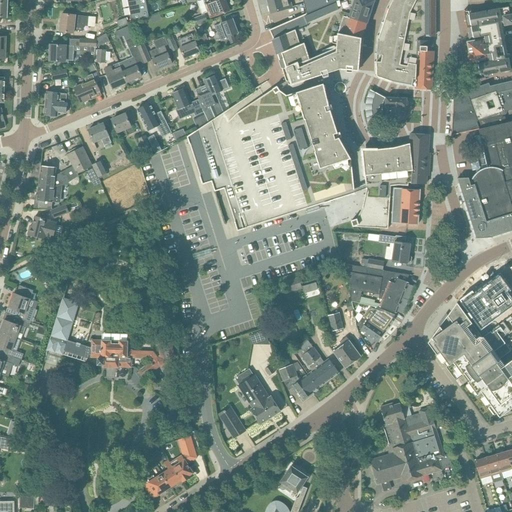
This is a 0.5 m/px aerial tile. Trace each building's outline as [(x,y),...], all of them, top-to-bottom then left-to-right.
[(145,0),(127,0),(132,23),(149,17),(145,0)] [(203,0),(210,18),(219,15),(220,14),(230,11),(225,0),(203,0)] [(267,0),(271,13),(291,7),(289,0),(267,0)] [(286,80),(289,85),(340,69),(358,70),(361,38),(373,1),(370,0),(344,0),(340,2),(339,0),(307,14),(270,30),(274,39),(273,39),(286,80)] [(338,0),(303,0),(307,14),(339,0),(338,0)] [(376,54),(376,76),(392,82),(415,86),(415,88),(432,89),(434,51),(432,51),(432,41),(430,41),(430,37),(434,37),(434,0),(393,0),(389,9),(379,38),(376,54)] [(478,64),(478,65),(479,69),(475,70),(477,81),(478,81),(478,80),(491,75),(490,73),(496,72),(511,70),(510,68),(503,26),(511,23),(511,14),(510,15),(508,7),(499,8),(485,11),(479,12),(479,11),(466,11),(465,11),(465,10),(464,10),(468,33),(472,32),(473,36),(473,38),(476,37),(476,40),(467,42),(469,51),(470,53),(469,53),(469,55),(468,56),(468,60),(470,60),(470,62),(480,60),(480,63),(478,64)] [(60,31),(70,32),(73,33),(74,30),(82,31),(83,26),(87,27),(88,17),(62,14),(60,24),(59,24),(57,25),(57,28),(58,31),(60,31)] [(187,21),(189,27),(207,21),(204,15),(187,21)] [(119,27),(128,24),(126,18),(117,21),(119,27)] [(233,19),(223,23),(214,26),(216,30),(217,30),(221,41),(227,39),(226,37),(228,37),(233,35),(238,33),(233,19)] [(184,37),(185,40),(178,43),(180,48),(181,49),(184,58),(199,52),(192,33),(184,37)] [(165,37),(172,52),(178,49),(171,34),(165,37)] [(199,37),(204,50),(211,47),(205,34),(199,37)] [(172,64),(165,46),(168,44),(165,36),(153,41),(158,52),(151,55),(153,59),(157,70),(172,64)] [(130,54),(132,54),(133,57),(119,63),(127,83),(142,76),(137,66),(144,63),(133,37),(126,40),(130,49),(128,51),(130,54)] [(144,44),(137,47),(144,63),(151,60),(144,44)] [(50,61),(60,61),(64,61),(73,61),(73,46),(64,46),(64,45),(51,45),(50,61)] [(97,62),(105,62),(105,50),(97,50),(97,62)] [(84,65),(87,72),(94,69),(91,61),(84,65)] [(127,83),(119,63),(105,69),(108,78),(113,89),(127,83)] [(67,69),(51,72),(53,81),(68,77),(67,69)] [(100,91),(96,82),(92,74),(84,78),(86,83),(74,88),(81,103),(90,99),(89,97),(95,95),(94,93),(100,91)] [(215,93),(229,88),(225,79),(219,82),(216,75),(204,81),(206,86),(199,88),(200,90),(196,92),(196,90),(195,90),(204,111),(219,104),(215,93)] [(453,99),(453,102),(453,115),(452,115),(452,118),(452,126),(451,136),(474,130),(479,129),(482,128),(480,121),(502,116),(504,115),(505,115),(506,115),(506,114),(507,114),(507,113),(507,112),(507,111),(511,109),(511,76),(511,78),(511,80),(490,86),(489,83),(476,88),(470,90),(467,91),(467,92),(463,94),(462,92),(459,93),(454,95),(454,99),(453,99)] [(238,113),(233,106),(187,137),(203,184),(204,184),(202,180),(210,177),(215,191),(213,184),(222,181),(237,231),(246,228),(322,204),(355,193),(351,158),(339,137),(339,138),(338,133),(329,105),(324,84),(286,95),(280,91),(277,86),(273,89),(238,113)] [(194,113),(195,116),(204,112),(198,100),(190,103),(184,88),(172,94),(178,109),(176,110),(180,120),(194,113)] [(47,92),(45,115),(57,116),(57,112),(66,113),(67,101),(66,101),(67,94),(47,92)] [(386,98),(375,92),(373,98),(372,104),(371,110),(372,116),(374,121),(384,117),(386,118),(386,119),(388,121),(393,122),(394,120),(395,119),(405,119),(405,107),(406,107),(406,106),(407,106),(408,104),(408,101),(407,100),(407,99),(407,98),(386,97),(386,98)] [(150,104),(138,110),(147,131),(157,127),(162,138),(171,133),(163,116),(157,119),(150,104)] [(124,114),(112,120),(122,141),(134,136),(141,151),(150,147),(138,120),(132,122),(130,118),(126,120),(124,114)] [(473,177),(472,179),(473,179),(475,184),(486,221),(511,212),(511,121),(506,123),(505,116),(502,117),(502,116),(480,121),(482,128),(479,129),(480,134),(480,135),(483,135),(485,145),(483,145),(483,146),(484,146),(488,163),(489,167),(487,168),(485,168),(483,169),(482,169),(480,170),(478,171),(477,173),(475,174),(474,176),(473,177)] [(88,129),(92,139),(94,143),(102,139),(104,146),(111,143),(103,123),(88,129)] [(428,153),(429,135),(410,134),(410,143),(394,147),(378,149),(362,149),(362,153),(366,190),(362,208),(357,218),(351,220),(352,226),(387,228),(390,185),(398,185),(408,185),(408,182),(426,183),(426,175),(428,175),(430,153),(428,153)] [(73,166),(60,173),(66,184),(68,183),(78,176),(79,175),(78,174),(93,167),(92,166),(87,156),(83,147),(79,149),(78,147),(70,151),(70,153),(67,155),(73,166)] [(100,160),(92,164),(98,176),(106,172),(100,160)] [(66,184),(60,173),(55,176),(56,168),(41,166),(38,187),(54,189),(62,186),(66,184)] [(93,168),(87,171),(92,182),(98,179),(99,178),(94,168),(93,168)] [(469,178),(457,178),(459,183),(460,183),(460,184),(475,231),(477,238),(481,238),(489,238),(492,237),(491,237),(491,236),(511,229),(511,212),(486,221),(475,184),(471,185),(469,178)] [(37,195),(37,200),(40,200),(39,208),(42,208),(52,209),(53,202),(60,203),(62,186),(54,189),(38,187),(37,195)] [(392,223),(418,224),(420,190),(394,188),(392,223)] [(68,212),(65,205),(52,210),(54,218),(68,212)] [(30,226),(28,234),(45,239),(46,236),(53,238),(56,223),(49,221),(50,220),(35,216),(32,226),(30,226)] [(340,232),(339,252),(350,252),(350,248),(360,248),(360,233),(340,232)] [(405,243),(406,237),(396,235),(395,237),(379,234),(378,242),(392,244),(392,242),(394,242),(392,262),(409,264),(411,263),(411,257),(410,256),(409,256),(410,244),(405,243)] [(384,271),(383,270),(384,262),(368,259),(368,260),(362,259),(360,267),(347,264),(347,265),(376,270),(384,271)] [(380,306),(386,309),(396,313),(408,282),(399,279),(401,274),(402,275),(402,274),(384,271),(376,270),(347,265),(346,272),(349,272),(347,282),(351,283),(350,288),(348,288),(351,301),(360,303),(363,291),(371,293),(371,295),(374,295),(374,293),(380,294),(379,298),(383,299),(380,306)] [(44,271),(37,274),(42,284),(49,281),(44,271)] [(472,290),(460,300),(481,329),(511,305),(511,296),(508,291),(511,289),(500,274),(474,293),(472,290)] [(289,292),(302,288),(299,277),(286,281),(289,292)] [(12,316),(26,321),(31,323),(36,309),(29,306),(34,291),(19,285),(16,294),(14,293),(8,308),(14,310),(12,316)] [(144,377),(159,366),(167,364),(169,374),(175,405),(183,404),(170,339),(157,341),(160,355),(157,356),(153,351),(131,351),(131,350),(127,350),(127,341),(92,340),(91,353),(89,352),(91,348),(80,345),(81,344),(77,343),(77,344),(68,341),(79,303),(78,303),(76,303),(76,302),(65,299),(65,300),(63,299),(47,350),(63,355),(64,352),(87,359),(88,355),(91,356),(91,357),(99,358),(98,358),(98,365),(104,365),(103,367),(119,367),(131,367),(132,357),(150,358),(151,360),(139,371),(144,377)] [(449,364),(453,362),(482,337),(467,315),(457,302),(448,315),(450,319),(440,327),(440,326),(430,339),(431,340),(449,364)] [(394,318),(396,313),(386,309),(385,310),(384,309),(383,312),(372,309),(369,309),(366,311),(363,316),(370,321),(384,331),(385,332),(394,319),(394,318)] [(327,314),(331,329),(342,327),(338,311),(327,314)] [(4,320),(0,331),(0,332),(17,338),(22,340),(26,328),(24,327),(26,321),(12,316),(10,322),(4,320)] [(363,316),(358,323),(360,330),(377,342),(384,331),(370,321),(363,316)] [(482,337),(453,362),(462,374),(464,372),(470,380),(468,381),(477,394),(481,391),(500,417),(502,415),(511,412),(510,409),(511,407),(511,356),(509,352),(511,351),(502,338),(511,332),(505,324),(492,333),(491,331),(482,337)] [(39,326),(37,333),(45,335),(47,329),(39,326)] [(252,332),(253,345),(270,344),(269,331),(252,332)] [(0,345),(1,346),(0,350),(0,353),(21,361),(23,355),(15,352),(15,351),(13,350),(17,338),(0,332),(0,345)] [(333,352),(345,368),(361,356),(344,334),(342,335),(343,336),(338,340),(342,345),(333,352)] [(313,347),(307,351),(329,380),(339,373),(333,364),(329,358),(324,362),(320,357),(321,357),(313,347)] [(307,351),(302,355),(309,365),(313,370),(307,374),(318,388),(328,381),(329,380),(307,351)] [(21,361),(0,353),(0,373),(1,374),(9,377),(13,365),(19,367),(21,361)] [(277,359),(280,368),(290,364),(286,355),(277,359)] [(318,389),(307,375),(300,381),(297,377),(292,365),(279,370),(283,382),(286,381),(289,391),(290,391),(289,389),(293,387),(303,401),(313,394),(313,393),(318,389)] [(270,366),(265,369),(269,376),(274,372),(270,366)] [(254,376),(239,385),(253,407),(250,409),(255,416),(260,424),(280,411),(275,403),(271,396),(268,397),(254,376)] [(393,448),(393,450),(438,436),(436,429),(433,419),(429,408),(419,411),(420,413),(405,418),(400,403),(389,407),(389,405),(380,407),(386,424),(383,425),(390,449),(393,448)] [(234,414),(223,421),(234,438),(245,431),(234,414)] [(197,458),(190,436),(178,440),(183,455),(170,463),(173,467),(172,467),(181,480),(182,482),(193,475),(192,473),(193,473),(187,464),(197,458)] [(438,436),(393,450),(388,452),(389,455),(371,461),(378,483),(381,482),(383,489),(390,487),(388,480),(401,476),(403,481),(452,467),(448,454),(444,455),(438,436)] [(1,437),(0,444),(0,447),(34,453),(35,443),(1,437)] [(157,451),(154,446),(148,450),(151,454),(157,451)] [(506,451),(495,455),(501,472),(511,469),(506,451)] [(503,479),(501,472),(495,455),(485,458),(491,475),(493,483),(503,480),(503,479)] [(491,475),(485,458),(475,461),(480,479),(491,475)] [(162,473),(171,488),(176,485),(176,484),(181,480),(172,467),(173,467),(170,463),(168,459),(163,462),(168,469),(162,473)] [(282,490),(285,489),(290,493),(293,489),(298,493),(299,491),(301,488),(308,477),(291,465),(280,482),(281,483),(279,485),(280,488),(282,490)] [(167,491),(171,488),(162,473),(155,478),(153,476),(149,478),(144,470),(141,471),(144,484),(144,485),(152,499),(165,490),(167,491)] [(302,489),(301,488),(299,491),(301,492),(299,497),(296,498),(290,511),(288,511),(287,510),(287,509),(286,508),(285,507),(284,506),(283,505),(282,504),(281,504),(279,503),(278,503),(277,503),(276,503),(275,503),(274,504),(273,505),(272,506),(271,507),(270,508),(269,509),(269,511),(268,511),(297,511),(307,488),(303,486),(302,489)] [(21,493),(20,508),(26,508),(27,504),(34,504),(34,494),(28,493),(21,493)] [(14,511),(14,501),(0,501),(0,511),(14,511)]
